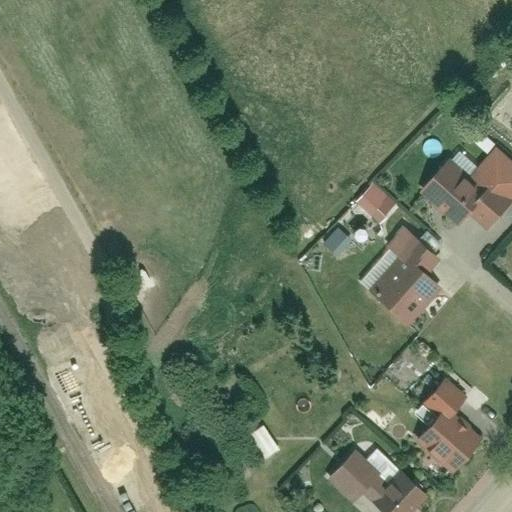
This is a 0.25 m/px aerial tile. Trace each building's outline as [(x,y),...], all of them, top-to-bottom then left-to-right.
[(470,174),(452,158),(420,191),(457,226),(470,212),(488,230),(511,205),(511,159),(497,146),(470,174)] [(390,198),(374,183),(356,202),(371,217),(390,198)] [(395,317),(428,280),(411,266),(429,247),(391,214),(373,234),(387,247),(356,282),(395,317)] [(439,467),(473,429),(444,403),(454,392),(432,372),(409,397),(420,407),(398,431),(439,467)] [(378,511),(393,511),(416,489),(366,442),(356,452),(344,440),(316,470),(340,493),(349,484),(378,511)]
